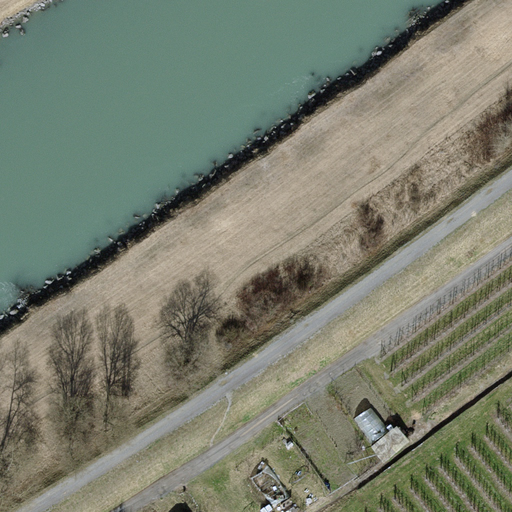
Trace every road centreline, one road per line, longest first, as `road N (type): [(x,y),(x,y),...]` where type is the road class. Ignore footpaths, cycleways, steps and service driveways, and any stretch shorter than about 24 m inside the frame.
road 1 (track): [(511,168),(267,351),(16,511)]
road 2 (track): [(511,246),(118,511)]
